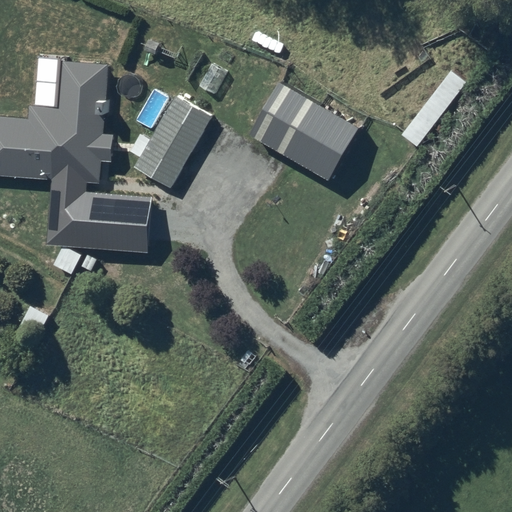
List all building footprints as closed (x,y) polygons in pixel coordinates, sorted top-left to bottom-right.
[(0,177),(109,183),(111,161),(121,162),(122,138),(112,137),(115,69),(73,66),(70,111),(38,109),(37,126),(0,124),(0,177)] [(481,86),(463,71),(410,137),(429,152),(481,86)] [(292,85),(262,140),(343,186),(374,131),(292,85)] [(166,213),(216,119),(179,98),(158,139),(149,134),(137,156),(145,160),(139,170),(143,173),(132,195),(166,213)] [(92,258),(74,247),(61,268),(80,280),(92,258)] [(61,320),(42,308),(28,328),(48,340),(61,320)]
